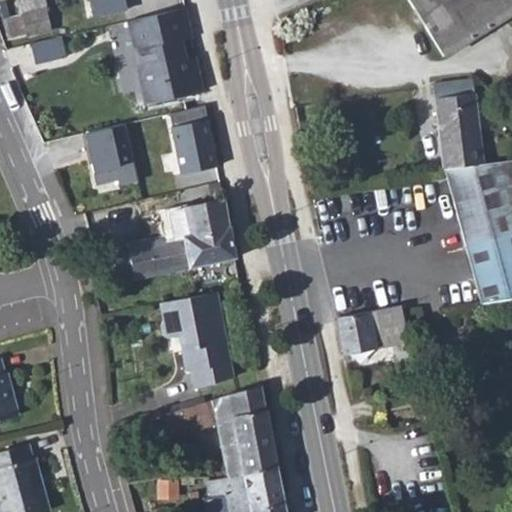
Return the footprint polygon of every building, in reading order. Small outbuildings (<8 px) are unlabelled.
[(39,0),(36,0),(15,6),(21,28),(46,21),(39,0)] [(511,19),(511,1),(511,0),(408,0),(450,61),(498,29),(511,19)] [(180,41),(172,13),(115,27),(122,56),(126,55),(130,70),(125,72),(135,108),(192,94),(186,71),(177,74),(169,43),(180,41)] [(64,36),(34,38),(36,60),(66,57),(64,36)] [(437,101),(445,168),(482,163),(473,96),(437,101)] [(202,118),(170,123),(179,174),(212,165),(202,118)] [(137,181),(121,127),(82,134),(92,189),(137,181)] [(511,159),(482,163),(445,168),(480,303),(511,297),(511,159)] [(224,199),(165,210),(171,234),(127,243),(134,277),(236,258),(224,199)] [(90,233),(104,268),(125,260),(111,225),(90,233)] [(210,288),(154,301),(158,318),(155,322),(157,333),(162,336),(174,333),(181,369),(187,368),(191,387),(229,374),(210,288)] [(405,349),(397,312),(338,325),(345,361),(405,349)] [(1,359),(0,359),(0,419),(20,415),(8,371),(4,372),(1,359)] [(277,463),(261,381),(159,400),(165,430),(216,420),(226,473),(243,469),(277,463)] [(34,456),(29,440),(0,448),(0,499),(3,511),(29,511),(50,506),(36,455),(34,456)] [(288,511),(277,463),(243,469),(253,506),(246,507),(246,511),(288,511)]
